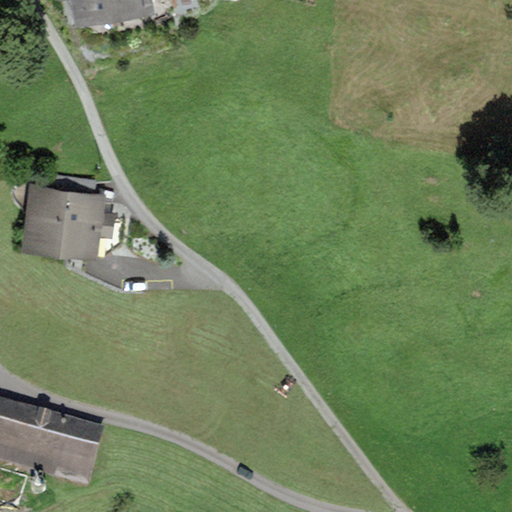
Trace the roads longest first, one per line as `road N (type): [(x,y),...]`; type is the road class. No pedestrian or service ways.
road 1 (residential): [(27,0),(66,57),(130,196),(240,296),(402,511)]
road 2 (residential): [(335,511),(168,433),(41,398),(0,371)]
